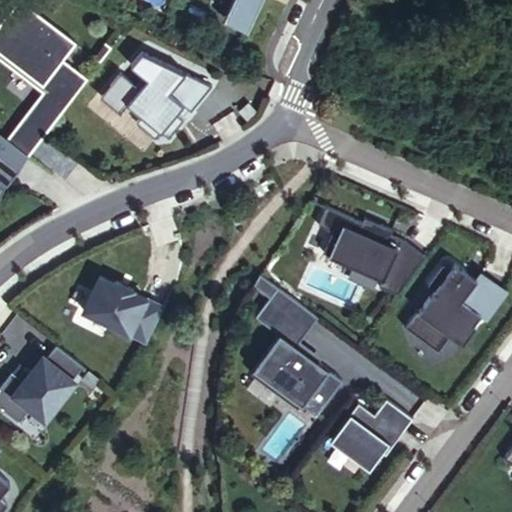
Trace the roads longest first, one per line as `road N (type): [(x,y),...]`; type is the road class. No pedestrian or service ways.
road 1 (residential): [(0,272),(61,226),(229,159),(283,128)]
road 2 (residential): [(283,128),(324,137),(511,219)]
road 3 (residential): [(511,375),(411,511)]
road 4 (residential): [(331,0),(283,128)]
